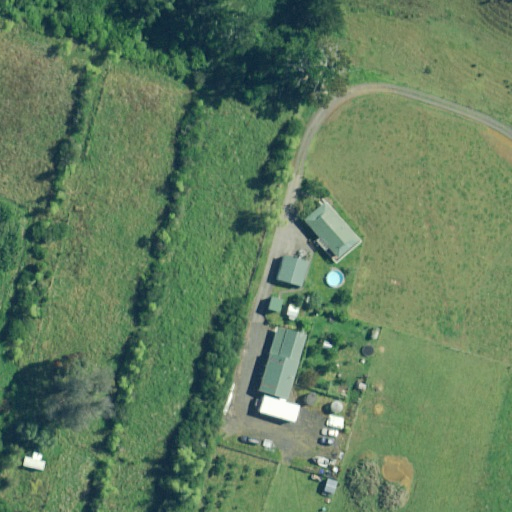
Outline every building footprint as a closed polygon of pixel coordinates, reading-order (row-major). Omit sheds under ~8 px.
[(317,238),(314,240),(324,251),(326,249),(336,260),(356,242),(322,203),(301,221),(317,238)] [(306,264),(282,257),(275,280),(299,287),(306,264)] [(279,300),(269,298),(267,310),(277,312),(279,300)] [(300,304),(288,301),(284,317),(297,319),(300,304)] [(304,336),(285,330),(276,360),(267,358),(257,391),(286,399),(304,336)] [(282,401),(270,400),(269,409),(280,411),(282,401)] [(45,455),(24,451),(21,467),(42,470),(45,455)]
